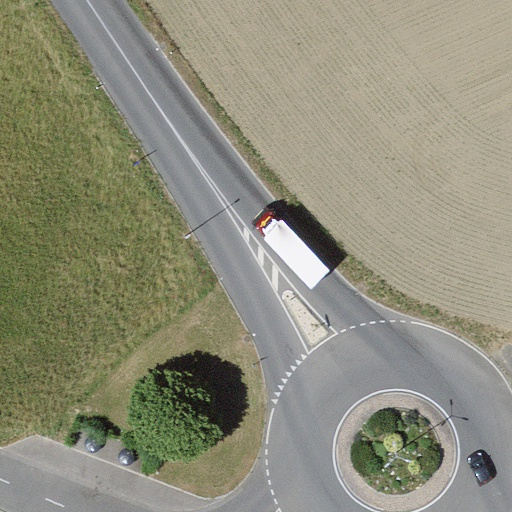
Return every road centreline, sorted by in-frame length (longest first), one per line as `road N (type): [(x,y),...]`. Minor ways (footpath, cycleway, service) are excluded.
road 1 (secondary): [(88,0),(336,369)]
road 2 (secondary): [(478,511),(498,463),(497,434),(471,382),(421,352),(362,355),(336,369)]
road 3 (secondary): [(336,369),(300,418),(298,478),(310,505)]
